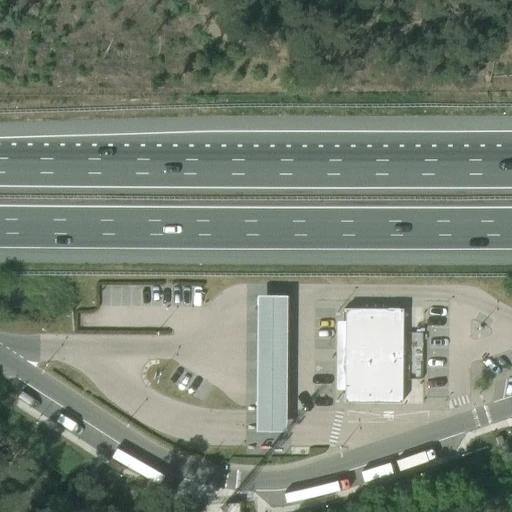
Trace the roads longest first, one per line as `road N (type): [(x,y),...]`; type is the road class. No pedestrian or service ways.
road 1 (motorway): [(0,225),(511,229)]
road 2 (motorway): [(511,165),(0,166)]
road 3 (track): [(202,0),(232,51),(263,64),(503,0)]
